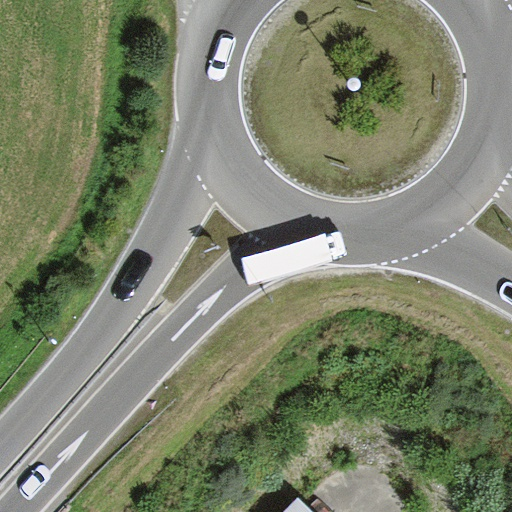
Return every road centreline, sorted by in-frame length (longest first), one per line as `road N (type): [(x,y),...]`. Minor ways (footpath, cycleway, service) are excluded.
road 1 (primary): [(14,511),(173,338),(283,255),(339,231)]
road 2 (primary): [(207,105),(162,250),(61,391),(0,453)]
road 3 (primary): [(374,229),(422,212),(458,181),(486,128),(492,79)]
road 4 (primary): [(207,105),(221,152),(251,193),(292,220),(339,231)]
road 5 (tertiary): [(374,229),(511,277)]
